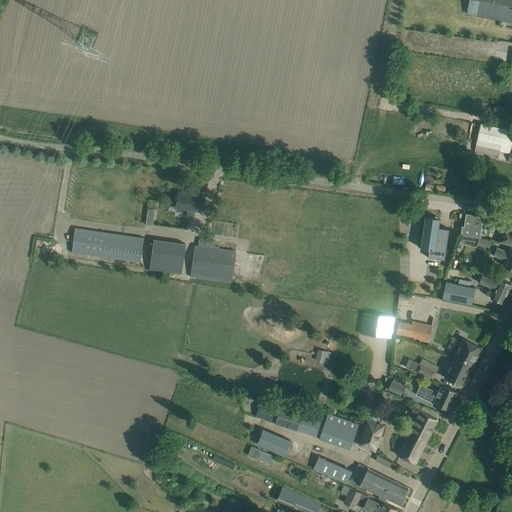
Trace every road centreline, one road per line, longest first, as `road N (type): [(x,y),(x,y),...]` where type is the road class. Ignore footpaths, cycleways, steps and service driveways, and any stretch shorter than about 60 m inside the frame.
road 1 (unclassified): [(511,210),(0,137)]
road 2 (unclassified): [(410,511),(511,312)]
